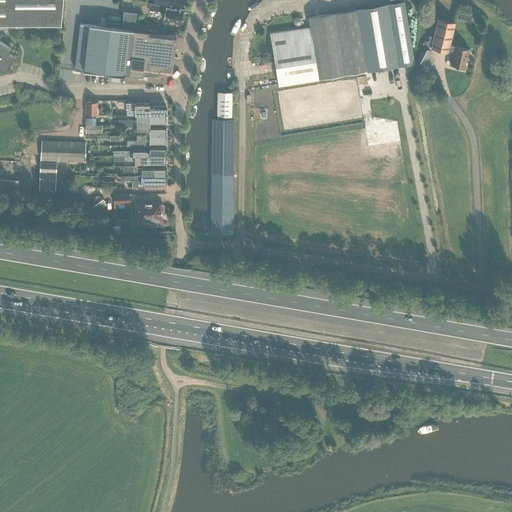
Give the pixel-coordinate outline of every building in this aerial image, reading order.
[(0,25),(61,25),(63,0),(0,0),(0,69),(1,70),(5,69),(13,55),(8,52),(11,48),(10,47),(0,41),(0,25)] [(158,0),(158,5),(166,7),(183,10),(184,0),(158,0)] [(150,3),(148,10),(165,14),(164,21),(180,24),(183,10),(166,7),(158,5),(150,3)] [(415,64),(404,3),(356,11),(366,72),(415,64)] [(136,13),(123,11),(122,27),(134,29),(136,13)] [(366,72),(356,11),(309,19),(310,27),(319,80),(366,72)] [(296,18),(293,20),(294,24),(297,26),(301,24),(302,21),(300,18),(296,18)] [(469,50),(449,45),(454,23),(438,19),(431,48),(447,52),(448,51),(454,53),(451,66),(464,69),(469,50)] [(80,24),(75,70),(94,72),(124,76),(124,74),(128,74),(128,76),(143,76),(170,75),(170,74),(171,74),(176,36),(148,33),(148,32),(80,24)] [(279,87),(319,80),(310,27),(270,33),(270,35),(279,87)] [(429,72),(430,68),(425,65),(432,52),(425,47),(417,62),(423,65),(422,68),(429,72)] [(232,93),(231,93),(217,93),(217,117),(231,117),(232,93)] [(97,102),(85,102),(85,115),(97,115),(97,102)] [(135,116),(137,116),(166,115),(166,106),(150,106),(150,103),(135,103),(126,103),(126,110),(135,110),(135,116)] [(166,115),(137,116),(137,125),(149,125),(149,124),(166,124),(166,115)] [(232,234),(233,120),(212,119),(210,234),(232,234)] [(102,125),(95,125),(95,126),(85,126),(85,133),(102,133),(102,125)] [(149,127),(149,125),(137,126),(136,130),(149,130),(149,136),(166,135),(166,127),(149,127)] [(149,144),(166,144),(166,135),(149,136),(136,136),(137,140),(127,140),(127,146),(149,146),(149,144)] [(84,163),(85,142),(42,140),(41,161),(84,163)] [(122,156),(124,156),(166,156),(166,147),(149,147),(149,152),(146,152),(146,151),(122,151),(113,151),(113,156),(122,156)] [(166,165),(166,156),(124,156),(124,161),(144,161),(144,160),(149,160),(149,165),(166,165)] [(41,162),(41,172),(56,173),(57,163),(41,162)] [(142,172),(142,177),(166,176),(166,168),(150,168),(137,168),(137,166),(133,166),(133,172),(142,172)] [(41,172),(40,182),(55,183),(56,183),(56,173),(41,172)] [(166,176),(142,177),(125,177),(125,181),(132,181),(132,188),(144,188),(144,185),(166,185),(166,176)] [(19,181),(0,179),(0,189),(18,191),(19,181)] [(55,183),(40,182),(40,192),(55,193),(56,183),(55,183)] [(94,201),(89,204),(94,210),(96,213),(107,205),(105,202),(101,196),(99,198),(97,195),(92,199),(94,201)] [(130,195),(114,195),(114,204),(130,204),(130,195)] [(160,205),(160,203),(136,204),(136,225),(147,225),(147,220),(151,220),(151,221),(161,221),(161,213),(164,212),(164,205),(160,205)] [(388,429),(386,422),(374,426),(376,432),(388,429)] [(340,438),(339,430),(330,432),(331,440),(340,438)]
